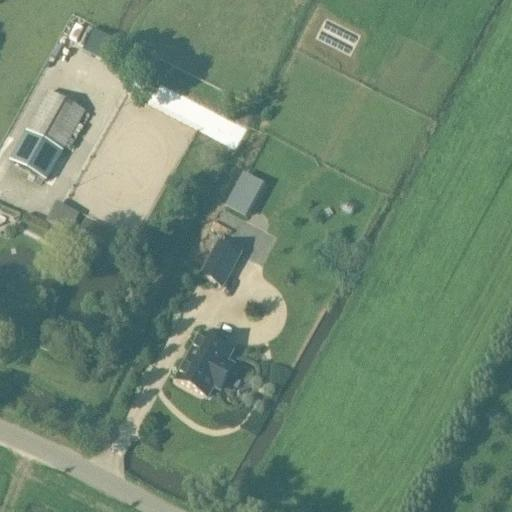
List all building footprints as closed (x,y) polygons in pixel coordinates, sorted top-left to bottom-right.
[(47,185),(85,114),(48,94),(9,164),(47,185)] [(257,202),(238,191),(233,200),(253,211),(257,202)] [(44,225),(67,236),(77,216),(54,205),(44,225)] [(219,246),(201,279),(222,290),(240,257),(219,246)] [(44,338),(40,350),(51,354),(89,365),(93,353),(52,339),(52,340),(44,338)] [(200,338),(176,384),(207,400),(213,390),(220,393),(233,369),(226,365),(232,354),(200,338)]
